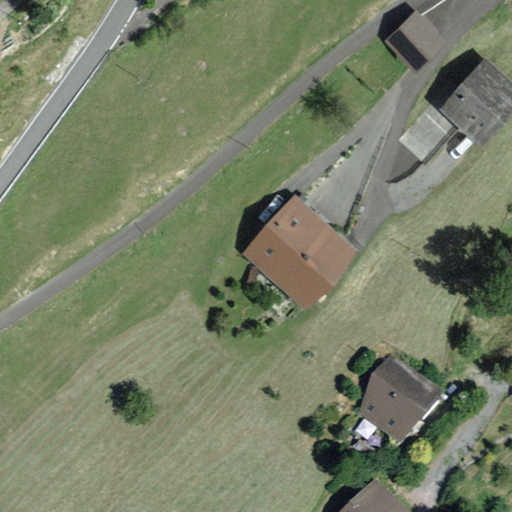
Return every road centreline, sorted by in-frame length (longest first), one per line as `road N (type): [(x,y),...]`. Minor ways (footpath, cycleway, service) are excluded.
road 1 (residential): [(409,0),(137,229),(0,323)]
road 2 (tertiary): [(0,183),(129,0)]
